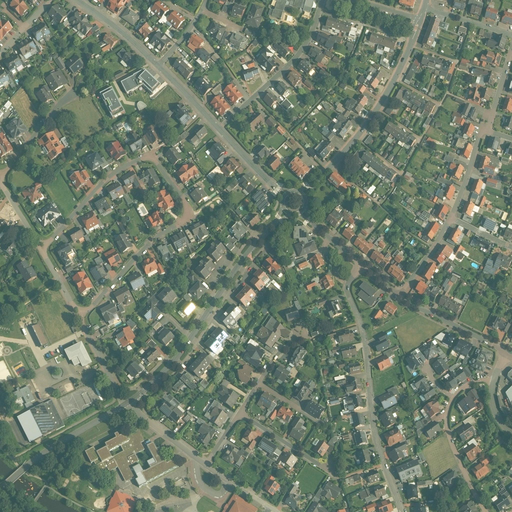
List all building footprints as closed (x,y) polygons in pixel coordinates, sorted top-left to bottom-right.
[(20,2),(17,0),(15,2),(13,5),(11,7),(13,9),(15,12),(16,11),(17,13),(20,15),(22,17),(24,15),(26,12),(29,10),(26,8),(20,2)] [(117,3),(113,0),(108,8),(117,15),(123,7),(122,7),(117,3)] [(280,3),(277,2),(274,11),(272,17),(281,20),(286,2),(281,0),(280,3)] [(273,0),(273,1),(277,2),(280,3),(281,0),(286,2),(291,3),(290,6),(301,9),(302,6),(311,9),(314,2),(310,1),(310,0),(273,0)] [(400,0),(399,4),(413,9),(415,0),(400,0)] [(461,0),(455,0),(456,0),(453,8),(458,10),(458,9),(463,11),(465,3),(461,2),(461,0)] [(159,3),(152,11),(161,20),(169,11),(159,3)] [(245,9),(235,5),(231,16),(237,18),(237,16),(242,17),(245,9)] [(473,6),(473,5),(472,7),(470,14),(475,15),(480,16),(482,8),(473,6)] [(263,10),(254,6),(251,15),(250,14),(248,19),(251,21),(250,23),(253,24),(253,27),(258,29),(262,19),(259,18),(263,10)] [(51,13),(49,15),(54,20),(62,12),(57,7),(51,13)] [(498,12),(488,9),(485,18),(489,19),(495,21),(497,16),(498,12)] [(139,18),(128,10),(122,18),(133,26),(137,21),(135,21),(138,18),(139,18)] [(49,11),(43,17),(45,19),(49,15),(51,13),(49,11)] [(72,11),(67,16),(67,17),(66,18),(68,20),(69,19),(74,13),(72,11)] [(62,12),(54,20),(59,25),(66,18),(67,17),(67,16),(62,12)] [(185,21),(175,13),(168,21),(177,30),(185,21)] [(71,21),(70,22),(70,23),(75,27),(74,28),(83,18),(82,19),(77,14),(71,21)] [(506,16),(504,15),(502,23),(511,25),(511,15),(507,14),(506,16)] [(83,18),(74,28),(79,32),(88,23),(83,18)] [(68,20),(63,25),(65,28),(70,23),(70,22),(71,21),(69,19),(68,20)] [(440,22),(432,19),(430,26),(438,29),(440,22)] [(1,23),(0,23),(0,41),(11,29),(3,21),(1,23)] [(343,24),(333,21),(331,27),(331,29),(340,32),(343,24)] [(88,23),(79,32),(80,32),(85,36),(90,31),(92,28),(93,28),(87,24),(88,23)] [(144,24),(137,31),(142,35),(146,39),(151,34),(147,30),(149,28),(144,24)] [(159,30),(153,24),(151,27),(156,32),(159,30)] [(225,29),(214,24),(210,32),(217,35),(215,39),(220,41),(225,29)] [(283,27),(279,26),(277,33),(288,37),(292,26),(284,24),(283,27)] [(352,27),(343,24),(340,32),(349,35),(350,35),(351,31),(352,27)] [(44,25),(38,29),(44,38),(49,35),(50,34),(47,31),(44,25)] [(98,26),(93,29),(92,28),(90,31),(93,35),(100,30),(98,26)] [(438,29),(430,26),(428,33),(435,35),(438,29)] [(38,29),(32,33),(35,38),(38,42),(44,38),(38,29)] [(174,36),(168,31),(165,34),(171,40),(174,36)] [(435,35),(428,33),(425,39),(433,42),(435,35)] [(160,34),(151,44),(154,48),(155,47),(157,50),(158,50),(161,53),(165,48),(170,43),(160,34)] [(241,38),(233,34),(231,39),(232,40),(231,43),(235,45),(233,48),(238,51),(240,48),(244,50),(246,46),(248,43),(246,43),(247,40),(242,38),(241,38)] [(330,39),(320,34),(317,42),(326,46),(326,47),(329,42),(330,39)] [(107,46),(103,48),(102,47),(103,47),(101,44),(99,45),(104,53),(111,49),(117,42),(109,35),(103,42),(107,46)] [(369,38),(365,36),(363,43),(369,45),(370,43),(372,36),(370,35),(369,38)] [(381,38),(372,35),(372,36),(370,43),(378,46),(381,38)] [(204,43),(195,37),(190,44),(188,47),(192,50),(196,53),(198,50),(200,48),(204,43)] [(507,39),(498,37),(496,43),(495,48),(503,50),(507,39)] [(388,40),(381,38),(378,46),(385,48),(388,40)] [(433,42),(425,39),(423,46),(430,48),(433,42)] [(35,48),(30,40),(24,44),(30,54),(36,50),(35,48)] [(396,43),(388,40),(385,48),(394,51),(396,43)] [(334,45),(329,42),(326,47),(326,46),(325,48),(331,51),(332,49),(333,49),(334,47),(334,46),(334,45)] [(30,54),(24,44),(18,48),(23,55),(24,57),(25,57),(30,54)] [(291,52),(283,45),(281,48),(277,51),(285,58),(291,52)] [(204,51),(202,49),(200,48),(198,50),(196,53),(195,54),(200,60),(199,61),(202,64),(200,66),(206,72),(215,65),(208,58),(210,56),(204,51)] [(322,54),(313,48),(309,55),(312,58),(317,61),(316,62),(320,65),(324,59),(322,58),(323,57),(320,56),(322,54)] [(269,51),(267,49),(266,49),(263,51),(264,53),(266,52),(271,58),(273,55),(269,51)] [(271,58),(266,52),(264,53),(262,56),(263,57),(259,61),(263,65),(262,65),(270,73),(276,67),(273,64),(274,63),(270,59),(271,58)] [(137,62),(129,54),(123,60),(130,68),(137,62)] [(501,58),(493,55),(490,65),(498,67),(501,58)] [(20,62),(16,56),(10,60),(16,69),(22,65),(20,62)] [(76,57),(71,62),(70,61),(69,62),(71,63),(67,67),(74,74),(84,66),(76,57)] [(431,60),(424,57),(421,65),(428,67),(431,60)] [(16,69),(10,60),(4,63),(8,69),(10,73),(16,69)] [(187,67),(180,60),(174,67),(180,73),(187,67)] [(437,62),(431,60),(428,67),(435,70),(437,62)] [(314,70),(304,61),(298,69),(301,71),(302,70),(309,76),(309,75),(313,71),(314,70)] [(63,62),(57,65),(61,71),(66,68),(63,62)] [(444,64),(437,62),(435,70),(441,72),(444,63),(444,64)] [(451,65),(444,63),(441,72),(442,71),(448,73),(451,65)] [(413,64),(404,83),(409,86),(410,84),(417,69),(418,67),(413,64)] [(193,73),(187,67),(180,73),(187,80),(193,73)] [(417,69),(410,84),(414,86),(419,76),(417,75),(417,74),(419,75),(420,71),(417,69)] [(330,76),(322,70),(319,75),(324,79),(325,76),(328,78),(330,76)] [(377,73),(373,70),(369,77),(372,79),(377,73)] [(152,95),(161,86),(145,71),(133,77),(134,77),(129,80),(121,84),(127,95),(143,86),(152,95)] [(251,71),(243,74),(244,76),(244,78),(246,82),(254,79),(253,76),(251,72),(251,71)] [(60,72),(47,80),(54,92),(68,84),(60,72)] [(199,72),(193,78),(197,81),(203,76),(199,72)] [(296,75),(296,76),(293,73),(294,73),(293,73),(287,80),(295,88),(302,80),(296,75)] [(384,77),(377,73),(372,79),(379,84),(384,77)] [(488,74),(487,77),(486,80),(485,84),(493,87),(496,76),(488,74)] [(369,77),(363,85),(367,88),(367,87),(368,88),(368,86),(372,79),(369,77)] [(203,79),(195,86),(204,96),(212,89),(203,79)] [(379,84),(372,79),(368,86),(374,90),(379,84)] [(313,86),(306,81),(304,83),(310,89),(313,86)] [(289,91),(282,83),(276,89),(283,96),(289,91)] [(234,89),(232,86),(229,88),(224,93),(234,105),(242,98),(234,89)] [(220,87),(214,92),(217,96),(220,93),(222,91),(220,87)] [(112,89),(100,95),(113,119),(125,113),(118,101),(112,89)] [(47,93),(46,90),(45,91),(38,95),(44,105),(51,100),(47,93)] [(477,92),(471,90),(468,100),(474,101),(474,102),(479,103),(480,100),(481,97),(476,96),(477,92)] [(483,90),(481,97),(480,100),(488,102),(491,92),(483,90)] [(407,93),(404,91),(400,97),(404,99),(403,100),(410,103),(414,96),(408,93),(407,93)] [(277,102),(270,94),(264,100),(271,108),(277,102)] [(419,99),(414,96),(410,103),(414,106),(419,99)] [(368,102),(361,97),(356,104),(363,108),(368,102)] [(222,100),(219,98),(217,100),(211,105),(222,116),(230,109),(222,100)] [(419,99),(414,106),(419,109),(423,102),(419,99)] [(292,106),(286,100),(283,103),(289,109),(292,106)] [(511,102),(506,100),(503,111),(510,113),(511,108),(511,102)] [(352,101),(347,109),(346,110),(350,113),(351,112),(352,110),(356,104),(352,101)] [(428,105),(423,102),(419,109),(424,112),(425,111),(428,105)] [(138,109),(139,112),(145,108),(147,107),(145,105),(142,103),(141,103),(139,103),(138,104),(137,105),(137,106),(137,108),(138,109)] [(289,109),(283,103),(280,106),(286,112),(289,109)] [(363,108),(356,104),(352,110),(358,115),(363,108)] [(435,107),(429,104),(428,105),(425,111),(431,114),(435,107)] [(189,114),(181,106),(175,112),(179,116),(178,117),(181,121),(187,115),(189,114)] [(390,106),(385,113),(389,116),(394,109),(390,106)] [(464,113),(463,116),(454,113),(452,116),(455,117),(468,123),(467,122),(468,120),(467,119),(471,109),(472,108),(467,106),(465,109),(466,109),(464,109),(463,112),(464,113)] [(471,109),(467,119),(468,120),(474,123),(479,113),(471,109)] [(170,111),(164,117),(167,120),(173,114),(170,111)] [(258,114),(257,115),(256,114),(252,117),(253,118),(244,126),(248,130),(250,128),(253,131),(256,127),(257,128),(261,125),(260,124),(263,121),(261,119),(262,119),(258,114)] [(187,115),(181,121),(184,124),(183,124),(184,125),(183,126),(191,119),(187,115)] [(341,117),(340,116),(337,121),(340,123),(338,126),(341,128),(345,121),(346,122),(346,121),(345,120),(341,117)] [(468,123),(455,117),(452,123),(462,127),(463,127),(466,128),(467,125),(468,123)] [(276,125),(270,118),(270,119),(271,119),(267,123),(272,129),(276,125)] [(18,121),(6,128),(13,139),(25,132),(18,121)] [(345,121),(341,128),(347,133),(352,126),(346,122),(345,121)] [(390,124),(385,131),(391,135),(395,128),(390,124)] [(337,125),(331,133),(336,136),(336,135),(341,128),(338,126),(337,125)] [(467,125),(466,128),(463,135),(462,136),(470,139),(474,129),(467,125)] [(153,127),(148,130),(150,134),(147,136),(152,144),(153,145),(161,140),(153,127)] [(201,127),(194,134),(195,135),(189,141),(193,145),(199,139),(200,140),(207,133),(201,127)] [(285,133),(280,127),(277,130),(282,136),(285,133)] [(341,128),(336,135),(343,139),(347,133),(341,128)] [(395,128),(391,135),(395,138),(400,132),(395,128)] [(186,132),(180,137),(183,141),(189,136),(186,132)] [(400,132),(395,138),(400,141),(405,135),(400,132)] [(463,135),(458,133),(457,136),(465,140),(465,139),(469,141),(470,139),(462,136),(463,135)] [(60,148),(57,142),(55,140),(56,140),(52,134),(39,142),(40,145),(43,144),(46,148),(48,147),(52,152),(48,155),(51,160),(57,157),(58,156),(66,151),(62,146),(60,148)] [(0,157),(0,158),(4,155),(5,156),(6,155),(9,153),(10,153),(10,152),(12,151),(3,137),(1,135),(0,135),(0,157)] [(141,142),(138,138),(137,139),(135,135),(130,139),(132,142),(128,145),(133,153),(141,148),(142,150),(148,146),(144,140),(141,142)] [(405,135),(400,141),(405,145),(410,137),(409,138),(405,135)] [(147,136),(143,139),(144,140),(148,146),(152,144),(147,136)] [(370,136),(364,143),(369,147),(374,140),(370,136)] [(416,141),(410,137),(405,145),(405,144),(411,148),(416,141)] [(71,146),(67,139),(62,142),(66,149),(71,146)] [(499,142),(491,139),(488,148),(492,150),(491,151),(496,153),(497,150),(499,142)] [(177,140),(171,145),(173,148),(179,144),(177,140)] [(459,144),(457,144),(454,143),(452,146),(463,151),(465,145),(466,145),(467,144),(464,142),(460,141),(459,144)] [(218,143),(208,152),(217,162),(227,153),(218,143)] [(334,148),(328,143),(323,149),(329,154),(334,148)] [(117,144),(108,149),(110,153),(112,156),(114,159),(115,158),(117,161),(125,156),(125,155),(124,156),(121,150),(117,144)] [(466,145),(465,145),(463,151),(470,154),(472,148),(466,145)] [(263,147),(256,153),(261,159),(265,156),(266,158),(270,155),(270,154),(267,151),(265,149),(263,147)] [(182,160),(174,149),(166,155),(174,166),(182,160)] [(329,154),(323,149),(317,154),(323,160),(329,154)] [(357,152),(353,157),(350,160),(355,164),(359,159),(361,161),(362,160),(367,154),(367,153),(362,149),(359,153),(357,152)] [(316,156),(310,150),(308,152),(314,158),(316,156)] [(470,154),(463,151),(460,156),(467,159),(470,154)] [(103,162),(98,154),(86,161),(93,173),(103,167),(104,169),(109,167),(105,161),(103,162)] [(367,154),(362,160),(367,164),(372,158),(367,154)] [(454,159),(446,156),(444,161),(452,164),(454,159)] [(372,158),(367,164),(371,167),(372,168),(377,161),(372,158)] [(489,160),(482,158),(480,164),(488,166),(490,160),(489,160)] [(278,162),(275,159),(270,164),(268,166),(274,171),(281,164),(278,162)] [(310,172),(297,159),(289,167),(292,169),(291,170),(300,179),(301,178),(303,180),(310,172)] [(500,162),(490,159),(489,160),(490,160),(488,166),(495,169),(497,169),(500,162)] [(233,160),(226,166),(222,171),(228,178),(233,173),(235,170),(239,167),(233,160)] [(377,161),(372,168),(376,171),(381,165),(377,161)] [(488,166),(480,164),(479,170),(478,170),(484,172),(486,172),(488,166)] [(191,165),(187,168),(187,167),(185,169),(182,171),(180,172),(180,171),(176,174),(177,176),(179,178),(179,179),(181,181),(183,184),(184,184),(184,185),(185,185),(184,184),(187,182),(188,183),(188,182),(187,182),(194,177),(195,178),(195,177),(198,175),(198,174),(191,165)] [(346,165),(340,172),(345,175),(350,168),(346,165)] [(381,165),(376,171),(381,175),(386,168),(381,165)] [(463,169),(456,166),(454,172),(461,175),(463,169)] [(495,169),(488,166),(486,172),(484,172),(484,173),(484,174),(493,177),(495,169)] [(218,167),(208,176),(211,179),(219,172),(221,170),(218,167)] [(244,172),(239,167),(235,170),(240,175),(244,172)] [(386,168),(381,175),(385,178),(391,171),(390,172),(386,168)] [(91,179),(86,171),(85,172),(84,170),(82,172),(83,173),(80,175),(85,182),(91,179)] [(159,183),(152,171),(144,175),(144,176),(143,176),(147,183),(148,182),(151,188),(159,183)] [(391,171),(385,178),(386,177),(391,182),(396,175),(391,171)] [(80,172),(70,178),(70,179),(71,178),(73,182),(72,183),(74,186),(75,185),(78,189),(77,190),(87,184),(86,184),(85,182),(80,175),(79,173),(80,172)] [(219,172),(211,179),(215,182),(217,180),(220,179),(220,180),(220,179),(221,177),(222,175),(219,172)] [(461,175),(454,172),(451,177),(459,180),(461,175)] [(133,173),(122,179),(127,188),(136,182),(138,181),(137,179),(133,173)] [(412,176),(407,173),(404,178),(409,181),(410,178),(412,176)] [(336,175),(329,181),(328,182),(331,185),(332,184),(338,190),(339,188),(344,183),(336,175)] [(253,183),(247,176),(239,184),(249,194),(257,186),(253,182),(253,183)] [(442,179),(439,177),(437,182),(443,185),(444,183),(452,187),(453,184),(445,180),(442,178),(442,179)] [(144,185),(140,179),(139,178),(137,179),(138,181),(136,182),(139,188),(142,193),(147,191),(144,185)] [(235,181),(229,187),(233,190),(238,185),(235,181)] [(483,184),(475,181),(473,187),(481,190),(483,184)] [(200,182),(193,187),(197,192),(200,189),(203,187),(200,182)] [(344,183),(339,188),(345,195),(349,191),(349,190),(346,187),(347,186),(344,183)] [(118,185),(107,191),(113,200),(124,194),(118,185)] [(455,190),(447,186),(446,189),(445,192),(452,195),(455,190)] [(481,190),(473,187),(471,193),(479,195),(481,190)] [(38,191),(36,188),(31,191),(26,194),(28,197),(32,205),(40,200),(41,201),(44,199),(39,190),(38,191)] [(29,189),(22,194),(25,199),(28,197),(26,194),(31,191),(29,189)] [(197,192),(191,196),(198,204),(204,200),(202,198),(205,196),(200,189),(197,192)] [(441,194),(433,191),(431,195),(432,196),(437,199),(438,200),(443,202),(444,201),(439,199),(441,194)] [(168,195),(166,192),(160,196),(154,199),(155,200),(154,200),(157,204),(158,205),(157,205),(160,210),(159,211),(159,213),(158,214),(153,217),(155,222),(158,225),(165,221),(161,215),(171,209),(172,209),(174,208),(174,207),(175,207),(171,202),(172,201),(168,195)] [(267,199),(260,192),(252,199),(257,204),(254,206),(261,213),(269,206),(265,201),(267,199)] [(452,195),(445,192),(442,198),(445,199),(450,201),(452,195)] [(127,194),(123,196),(127,203),(131,201),(127,194)] [(108,198),(104,200),(109,207),(112,205),(108,198)] [(157,204),(154,200),(155,200),(154,199),(153,199),(153,200),(151,201),(158,214),(159,213),(159,211),(160,210),(157,205),(158,205),(157,204)] [(109,207),(104,200),(94,205),(99,213),(104,209),(106,213),(111,210),(109,207)] [(474,206),(467,203),(464,209),(472,212),(474,207),(474,206)] [(51,206),(42,212),(38,212),(38,217),(40,219),(39,220),(41,223),(43,222),(45,224),(47,224),(55,217),(56,219),(61,215),(60,215),(61,215),(57,208),(54,210),(52,208),(51,206)] [(448,210),(441,207),(438,212),(445,216),(448,210)] [(472,212),(464,209),(462,214),(469,217),(472,212)] [(335,211),(332,215),(327,221),(335,228),(340,222),(343,218),(339,214),(335,211)] [(351,217),(345,212),(342,216),(345,218),(343,220),(346,222),(348,221),(351,217)] [(445,216),(438,212),(435,218),(442,221),(445,216)] [(99,224),(92,213),(87,217),(93,228),(99,224)] [(254,215),(251,219),(250,219),(247,221),(247,222),(250,225),(253,228),(260,221),(254,215)] [(93,228),(87,217),(81,220),(86,228),(88,231),(93,228)] [(354,219),(351,217),(348,221),(353,225),(356,221),(354,219)] [(155,222),(153,223),(152,221),(148,223),(147,220),(152,229),(155,227),(158,225),(155,222)] [(495,226),(487,222),(483,228),(492,232),(495,226)] [(202,223),(191,229),(195,237),(198,235),(201,240),(208,236),(205,231),(206,231),(202,223)] [(124,224),(119,226),(124,234),(128,232),(124,224)] [(434,235),(439,228),(432,224),(428,231),(434,235)] [(241,228),(237,225),(233,229),(235,231),(233,233),(235,236),(230,242),(233,246),(238,241),(238,242),(241,239),(241,238),(246,233),(241,228)] [(305,246),(308,245),(306,240),(307,240),(307,232),(301,227),(294,228),(294,232),(294,237),(298,237),(298,240),(300,243),(303,242),(303,243),(304,243),(305,246)] [(348,228),(343,235),(349,241),(354,235),(351,232),(352,231),(348,228)] [(370,232),(364,228),(363,230),(361,232),(366,237),(370,232)] [(79,229),(69,234),(74,243),(84,238),(79,229)] [(461,233),(454,230),(451,235),(458,239),(461,233)] [(434,235),(428,231),(425,235),(424,236),(430,240),(431,241),(434,235)] [(182,234),(171,240),(177,251),(187,246),(189,245),(182,234)] [(458,239),(451,235),(448,240),(448,241),(455,244),(458,239)] [(125,236),(115,241),(122,253),(132,248),(125,236)] [(366,243),(360,238),(354,245),(360,250),(366,243)] [(230,242),(227,239),(225,242),(228,245),(226,247),(231,252),(235,247),(233,246),(230,242)] [(491,245),(478,239),(475,245),(484,249),(483,250),(487,252),(491,245)] [(226,251),(217,242),(211,248),(212,249),(207,254),(209,256),(214,260),(217,263),(222,257),(221,256),(226,251)] [(11,243),(6,248),(5,247),(2,250),(2,251),(3,251),(10,257),(18,249),(11,243)] [(303,243),(297,246),(299,252),(298,252),(300,257),(316,251),(313,243),(308,245),(305,246),(304,243),(303,243)] [(366,243),(360,250),(366,255),(372,248),(369,245),(366,243)] [(67,244),(56,251),(64,264),(66,263),(68,267),(72,264),(70,260),(70,261),(67,256),(72,253),(71,251),(68,246),(67,244)] [(162,246),(156,249),(158,254),(159,253),(162,259),(171,255),(166,245),(163,247),(162,246)] [(192,245),(189,247),(189,245),(187,246),(188,247),(188,248),(192,255),(196,253),(192,245)] [(450,251),(443,246),(438,253),(445,258),(446,258),(450,251)] [(278,253),(274,249),(269,255),(275,261),(279,256),(278,253)] [(120,262),(114,250),(109,253),(111,256),(106,258),(110,265),(112,267),(120,262)] [(397,251),(392,257),(395,259),(399,254),(400,253),(397,251)] [(464,256),(456,251),(453,255),(459,259),(461,260),(464,256)] [(376,252),(371,259),(377,264),(383,257),(376,252)] [(438,253),(433,260),(441,265),(445,258),(438,253)] [(383,257),(377,264),(384,269),(390,262),(389,262),(391,260),(391,259),(390,258),(386,254),(383,257)] [(399,254),(395,259),(394,260),(399,264),(403,260),(400,258),(402,256),(399,254)] [(492,269),(489,275),(493,276),(496,272),(497,272),(500,266),(507,270),(510,265),(511,260),(500,255),(496,264),(494,263),(492,269)] [(209,256),(205,260),(210,264),(214,260),(209,256)] [(320,256),(310,261),(311,264),(313,263),(316,269),(324,266),(320,256)] [(100,258),(95,261),(99,268),(101,267),(100,266),(103,264),(100,258)] [(280,269),(270,259),(263,267),(273,276),(275,274),(278,277),(281,274),(278,271),(280,269)] [(149,261),(145,263),(145,264),(142,266),(147,275),(157,270),(157,269),(156,267),(152,260),(149,262),(149,261)] [(205,260),(200,265),(201,266),(196,271),(205,280),(211,275),(210,274),(214,269),(210,264),(205,260)] [(30,271),(25,263),(18,268),(23,277),(24,276),(28,283),(32,281),(37,278),(32,269),(30,271)] [(451,267),(447,263),(443,269),(447,272),(451,267)] [(430,264),(426,271),(432,275),(436,269),(430,264)] [(160,266),(160,265),(156,267),(157,269),(157,270),(160,275),(165,273),(161,266),(160,266)] [(394,266),(388,273),(394,278),(400,271),(394,266)] [(99,268),(95,270),(96,271),(92,273),(97,282),(107,277),(101,267),(99,268)] [(266,278),(259,271),(254,277),(256,279),(265,287),(266,289),(271,283),(266,278)] [(400,271),(394,278),(401,283),(406,276),(400,271)] [(432,275),(426,271),(422,277),(428,281),(432,275)] [(83,274),(74,280),(74,281),(74,282),(75,284),(77,285),(79,289),(79,290),(80,293),(81,293),(82,294),(92,289),(90,285),(86,277),(85,277),(83,274)] [(139,274),(128,280),(134,290),(144,285),(144,284),(142,280),(139,274)] [(201,280),(197,276),(194,279),(193,280),(194,282),(197,285),(201,280)] [(320,281),(320,282),(321,285),(323,284),(326,290),(334,287),(330,277),(320,281)] [(265,287),(256,279),(251,284),(257,290),(260,292),(265,287)] [(312,283),(306,286),(308,291),(312,289),(311,288),(316,286),(316,284),(315,282),(312,283)] [(428,288),(419,282),(416,287),(418,288),(416,291),(423,296),(428,288)] [(376,293),(364,283),(360,289),(362,291),(358,296),(371,307),(376,301),(372,298),(376,293)] [(199,284),(194,290),(195,291),(192,293),(195,296),(193,298),(194,298),(195,297),(198,300),(206,291),(199,284)] [(252,293),(247,288),(241,294),(250,302),(255,297),(252,293)] [(431,290),(428,288),(423,296),(427,298),(429,300),(430,300),(435,292),(431,290)] [(435,292),(430,300),(429,300),(429,301),(433,303),(438,295),(440,291),(436,288),(435,291),(432,289),(431,290),(435,292)] [(126,289),(115,295),(120,304),(126,301),(128,305),(133,302),(126,289)] [(167,289),(160,297),(162,299),(161,301),(168,307),(173,302),(176,298),(167,289)] [(156,293),(150,299),(156,305),(161,301),(162,299),(160,297),(156,293)] [(250,302),(241,294),(236,299),(241,304),(245,308),(250,302)] [(44,321),(50,331),(67,322),(51,295),(41,300),(51,317),(44,321)] [(192,300),(187,295),(183,298),(188,303),(189,303),(192,300)] [(453,302),(443,297),(439,305),(449,310),(453,302)] [(150,299),(147,303),(150,306),(152,305),(154,307),(156,305),(150,299)] [(461,306),(453,302),(449,310),(457,314),(461,306)] [(188,303),(181,311),(187,317),(195,309),(189,303),(188,303)] [(336,303),(328,307),(331,313),(330,314),(332,319),(342,314),(340,311),(336,303)] [(397,309),(389,304),(384,310),(388,313),(392,316),(397,309)] [(112,305),(107,307),(108,308),(101,312),(107,324),(114,320),(112,316),(115,315),(117,314),(112,305)] [(150,306),(142,315),(147,320),(151,316),(155,320),(161,314),(154,307),(152,305),(150,306)] [(233,306),(227,313),(234,321),(240,314),(241,313),(237,310),(233,306)] [(245,312),(240,307),(237,310),(241,313),(240,314),(242,317),(246,313),(245,312)] [(284,313),(288,323),(299,319),(297,311),(296,309),(284,313)] [(382,314),(377,311),(372,318),(377,321),(382,314)] [(120,312),(117,314),(115,315),(119,321),(124,319),(121,314),(120,312)] [(234,321),(227,313),(219,321),(229,331),(231,329),(232,330),(238,324),(234,321)] [(506,323),(494,317),(489,328),(496,331),(498,328),(502,330),(506,323)] [(272,318),(265,328),(271,332),(274,328),(282,333),(281,335),(283,337),(286,331),(285,331),(284,330),(272,318)] [(131,320),(127,324),(126,324),(129,329),(131,332),(137,326),(131,320)] [(159,323),(153,329),(156,331),(162,326),(159,323)] [(502,330),(502,331),(507,334),(510,327),(511,326),(506,323),(502,330)] [(42,348),(48,345),(39,325),(38,325),(32,328),(42,348)] [(107,327),(100,331),(103,336),(111,332),(107,327)] [(40,349),(42,348),(32,328),(29,330),(39,349),(40,349)] [(271,334),(268,332),(262,329),(259,334),(260,334),(260,335),(261,335),(265,337),(261,342),(270,348),(275,342),(274,341),(276,338),(278,339),(281,335),(282,333),(274,328),(271,332),(271,334)] [(124,333),(117,338),(118,339),(115,340),(118,345),(120,346),(122,345),(123,348),(130,344),(129,343),(135,339),(131,332),(129,329),(124,331),(125,332),(124,333)] [(164,329),(159,334),(161,337),(159,340),(166,347),(169,343),(174,338),(167,331),(164,329)] [(228,338),(219,330),(211,338),(212,339),(220,346),(228,338)] [(352,332),(341,334),(341,335),(338,336),(340,344),(350,341),(354,340),(352,332)] [(385,333),(378,337),(380,342),(384,340),(385,342),(388,340),(385,333)] [(455,338),(447,334),(443,341),(443,343),(451,347),(455,338)] [(237,343),(231,337),(228,341),(233,346),(237,343)] [(212,339),(205,346),(211,352),(214,355),(215,354),(221,347),(220,346),(212,339)] [(158,347),(152,340),(147,345),(152,350),(154,348),(155,349),(158,347)] [(259,345),(251,340),(249,345),(250,345),(256,349),(259,345)] [(380,342),(374,345),(375,347),(375,348),(376,351),(377,351),(378,353),(388,348),(385,342),(384,340),(380,342)] [(472,347),(461,341),(457,349),(455,353),(466,358),(472,347)] [(438,353),(431,344),(426,347),(433,357),(438,353)] [(81,345),(66,353),(70,362),(72,361),(74,364),(75,367),(81,364),(83,368),(89,365),(91,364),(81,345)] [(250,352),(248,355),(247,355),(244,359),(257,368),(261,363),(257,361),(259,358),(261,359),(264,354),(256,349),(250,345),(247,350),(250,352)] [(302,348),(301,349),(299,347),(289,364),(292,366),(296,368),(299,364),(299,365),(301,361),(302,361),(302,360),(302,361),(303,362),(306,357),(305,356),(307,352),(305,351),(305,350),(302,348)] [(355,347),(345,350),(345,351),(341,352),(343,359),(353,357),(357,356),(355,347)] [(426,347),(421,351),(428,361),(433,357),(426,347)] [(154,350),(147,356),(145,358),(148,361),(148,362),(150,360),(153,362),(160,356),(154,350)] [(391,350),(383,354),(385,358),(386,357),(387,359),(394,356),(391,350)] [(418,355),(415,351),(413,353),(411,354),(412,357),(413,357),(416,361),(420,358),(418,355)] [(480,351),(476,358),(478,359),(477,361),(475,360),(471,367),(477,370),(482,372),(483,373),(486,366),(483,364),(484,362),(487,363),(490,356),(480,351)] [(204,355),(197,362),(205,370),(211,363),(212,363),(204,355)] [(385,358),(376,362),(381,371),(387,368),(386,367),(390,365),(390,363),(389,362),(388,361),(387,359),(386,357),(385,358)] [(412,357),(406,361),(413,371),(420,366),(416,361),(413,357),(412,357)] [(148,361),(143,365),(146,368),(153,362),(150,360),(148,362),(148,361)] [(442,360),(433,366),(436,371),(445,365),(442,360)] [(221,367),(216,361),(213,364),(218,370),(221,367)] [(197,362),(190,370),(199,379),(206,371),(205,370),(197,362)] [(135,364),(128,371),(135,378),(142,372),(135,364)] [(355,364),(349,366),(351,375),(361,373),(359,365),(355,366),(355,364)] [(445,365),(436,371),(440,376),(449,370),(445,365)] [(289,374),(280,368),(275,376),(284,382),(289,374)] [(298,372),(293,369),(290,373),(291,373),(290,376),(294,379),(298,372)] [(251,373),(246,370),(244,372),(239,373),(240,380),(241,381),(242,381),(242,383),(244,383),(247,385),(250,380),(249,378),(248,375),(249,374),(249,373),(251,373)] [(460,371),(446,381),(450,386),(449,387),(452,390),(453,389),(466,379),(460,371)] [(189,380),(185,376),(180,381),(185,385),(192,391),(197,388),(189,380)] [(422,377),(413,384),(417,389),(419,388),(426,383),(422,377)] [(209,385),(204,380),(200,384),(205,389),(209,385)] [(302,383),(298,380),(294,386),(298,388),(296,391),(297,391),(293,397),(301,402),(308,390),(310,388),(309,387),(302,383)] [(359,380),(350,382),(352,388),(351,388),(352,393),(353,392),(362,391),(361,386),(360,387),(359,380)] [(180,381),(172,389),(174,390),(176,392),(178,393),(179,391),(180,390),(185,385),(180,381)] [(312,382),(309,387),(310,388),(308,390),(312,392),(317,385),(312,382)] [(31,393),(28,387),(19,392),(13,395),(17,401),(23,398),(27,405),(31,403),(35,401),(31,393)] [(229,391),(222,387),(219,393),(225,397),(229,391)] [(396,387),(388,391),(390,395),(391,394),(393,396),(399,393),(396,387)] [(423,394),(422,395),(426,401),(435,394),(431,389),(430,389),(423,394)] [(238,397),(229,391),(225,397),(222,402),(232,408),(238,397)] [(479,398),(474,391),(468,395),(473,403),(479,398)] [(275,401),(265,394),(259,403),(269,409),(273,403),(275,401)] [(390,395),(379,400),(384,409),(396,403),(393,396),(391,394),(390,395)] [(360,397),(347,400),(349,411),(354,410),(363,408),(360,397)] [(181,405),(174,399),(172,402),(175,405),(173,408),(175,411),(176,410),(181,405)] [(468,399),(459,406),(465,415),(475,408),(468,399)] [(35,410),(30,412),(43,438),(65,427),(62,422),(61,420),(52,401),(35,410)] [(222,405),(215,401),(211,406),(216,409),(218,411),(222,405)] [(317,407),(311,402),(305,411),(312,415),(317,407)] [(435,402),(424,410),(429,417),(427,417),(429,420),(438,413),(435,409),(438,406),(435,402)] [(31,403),(27,405),(25,406),(29,413),(30,412),(35,410),(31,403)] [(173,408),(167,403),(160,410),(169,418),(170,417),(169,417),(175,411),(173,408)] [(273,403),(269,409),(268,410),(272,413),(273,411),(277,405),(273,403)] [(204,417),(211,422),(213,418),(211,417),(216,409),(211,406),(204,417)] [(324,411),(317,407),(312,415),(318,420),(324,411)] [(395,407),(387,411),(389,414),(390,413),(392,416),(398,413),(395,407)] [(286,411),(283,408),(278,416),(288,423),(293,415),(290,413),(290,412),(287,410),(286,411)] [(216,409),(211,417),(213,418),(211,422),(219,427),(226,416),(218,411),(216,409)] [(175,411),(169,417),(170,417),(177,424),(184,417),(176,410),(175,411)] [(274,411),(273,411),(272,413),(269,418),(272,421),(277,413),(274,411)] [(389,414),(381,418),(386,428),(396,424),(392,416),(390,413),(389,414)] [(188,415),(183,420),(187,424),(192,418),(188,415)] [(362,416),(353,418),(355,428),(365,426),(364,426),(363,420),(362,416)] [(427,417),(420,423),(423,427),(427,425),(430,422),(429,420),(427,417)] [(471,417),(463,423),(466,427),(468,426),(469,427),(475,423),(471,417)] [(302,422),(296,418),(291,426),(295,428),(296,427),(298,428),(302,422)] [(206,423),(199,419),(196,423),(202,427),(204,425),(204,426),(206,423)] [(429,427),(425,430),(425,431),(430,438),(440,431),(435,423),(429,427)] [(402,424),(395,427),(396,431),(397,430),(398,432),(404,429),(402,424)] [(204,426),(204,425),(202,427),(199,432),(204,436),(200,442),(206,446),(210,440),(211,440),(215,433),(204,426)] [(466,427),(457,433),(463,442),(466,440),(467,440),(474,435),(469,427),(468,426),(466,427)] [(298,428),(296,427),(295,428),(291,435),(300,441),(305,433),(298,428)] [(257,435),(249,430),(243,438),(250,442),(251,443),(253,441),(257,435)] [(396,431),(384,437),(389,446),(400,441),(402,440),(401,438),(398,432),(397,430),(396,431)] [(118,434),(115,436),(117,439),(105,445),(107,448),(97,454),(94,448),(85,453),(91,464),(94,463),(96,467),(95,467),(99,474),(103,472),(106,479),(113,475),(111,472),(123,466),(131,481),(134,479),(140,488),(147,484),(178,467),(175,460),(167,465),(166,462),(167,462),(160,449),(157,450),(154,444),(147,447),(154,460),(147,463),(151,470),(145,473),(145,472),(144,473),(140,466),(139,466),(137,463),(139,462),(135,455),(145,450),(143,447),(141,448),(139,444),(144,442),(138,431),(126,437),(125,435),(120,437),(118,434)] [(364,434),(356,436),(357,441),(357,442),(358,446),(367,444),(366,439),(365,439),(364,434)] [(278,448),(263,439),(259,445),(264,449),(263,451),(272,457),(278,448)] [(474,439),(467,444),(470,447),(473,446),(474,448),(478,446),(474,439)] [(251,443),(250,442),(246,448),(252,451),(256,444),(253,441),(251,443)] [(326,447),(320,442),(317,447),(316,447),(314,450),(315,452),(316,453),(317,452),(322,456),(328,448),(326,447)] [(402,444),(396,447),(398,451),(400,450),(401,452),(407,449),(403,443),(402,444)] [(470,447),(469,448),(470,449),(465,452),(470,460),(479,454),(474,448),(473,446),(470,447)] [(240,453),(231,447),(223,459),(231,464),(235,457),(239,460),(242,456),(243,455),(240,453)] [(249,455),(242,450),(240,453),(243,455),(242,456),(246,459),(249,455)] [(398,451),(390,455),(394,463),(395,463),(396,463),(398,462),(399,461),(404,458),(401,452),(400,450),(398,451)] [(367,452),(358,455),(360,460),(361,460),(362,465),(370,462),(367,452)] [(284,459),(282,462),(291,468),(296,460),(287,454),(284,459)] [(280,456),(275,463),(280,466),(282,462),(284,459),(280,456)] [(487,456),(479,461),(482,464),(484,467),(491,462),(487,456)] [(415,462),(397,470),(401,481),(420,474),(415,462)] [(482,464),(472,471),(478,479),(483,476),(484,476),(486,475),(486,474),(487,473),(484,469),(484,468),(484,467),(482,464)] [(377,472),(371,474),(367,476),(370,484),(380,480),(377,472)] [(454,473),(443,480),(448,488),(459,481),(454,473)] [(270,477),(265,485),(268,487),(271,482),(273,479),(270,477)] [(268,487),(266,490),(268,493),(272,496),(276,491),(277,491),(279,487),(271,482),(268,487)] [(324,491),(321,495),(322,496),(328,499),(330,495),(336,499),(341,491),(329,484),(324,491)] [(298,489),(292,486),(286,493),(290,496),(291,494),(293,496),(298,489)] [(383,487),(373,490),(375,494),(377,499),(377,498),(386,495),(383,487)] [(416,487),(407,488),(408,501),(418,499),(416,487)] [(321,489),(315,497),(319,500),(322,496),(321,495),(324,491),(321,489)] [(369,489),(361,493),(362,496),(365,495),(367,499),(371,497),(370,496),(369,493),(370,492),(369,489)] [(504,489),(499,493),(502,498),(504,497),(506,499),(510,496),(504,489)] [(124,497),(117,494),(114,500),(113,500),(110,505),(112,505),(108,511),(132,511),(134,509),(132,509),(135,502),(128,499),(124,497)] [(293,496),(291,494),(290,496),(286,503),(295,509),(301,500),(293,496)] [(375,494),(370,496),(371,497),(367,499),(366,499),(368,504),(378,500),(377,499),(377,498),(377,499),(375,494)] [(256,511),(258,510),(235,495),(226,508),(223,511),(256,511)] [(499,500),(498,501),(499,501),(495,504),(494,504),(499,511),(500,511),(510,505),(506,499),(504,497),(502,498),(499,500)] [(389,502),(379,506),(379,507),(376,508),(377,511),(386,511),(392,510),(389,502)] [(327,511),(314,503),(308,511),(327,511)] [(476,511),(470,503),(469,504),(468,504),(466,506),(466,507),(459,511),(460,511),(461,511),(476,511)]
